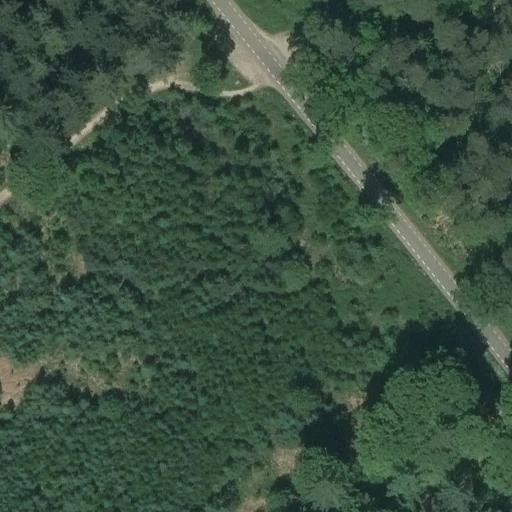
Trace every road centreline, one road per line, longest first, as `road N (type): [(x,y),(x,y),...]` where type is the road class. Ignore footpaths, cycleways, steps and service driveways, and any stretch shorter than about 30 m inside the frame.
road 1 (tertiary): [(511,391),(218,0)]
road 2 (track): [(0,197),(233,18)]
